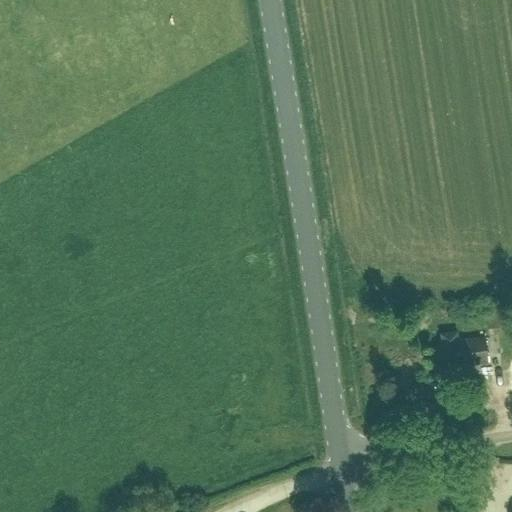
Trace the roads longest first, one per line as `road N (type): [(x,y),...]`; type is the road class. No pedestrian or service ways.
road 1 (tertiary): [(340,461),(275,0)]
road 2 (unclassified): [(511,434),(340,461)]
